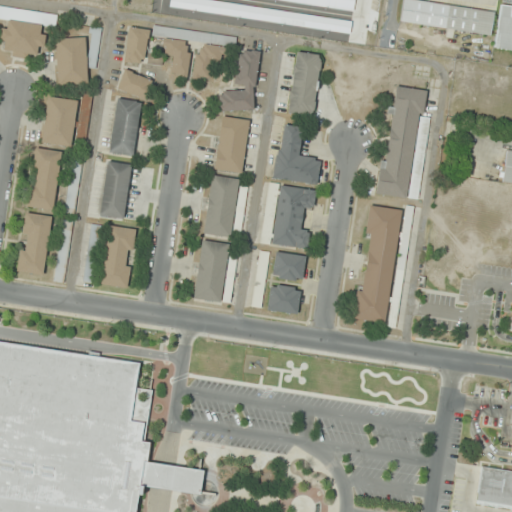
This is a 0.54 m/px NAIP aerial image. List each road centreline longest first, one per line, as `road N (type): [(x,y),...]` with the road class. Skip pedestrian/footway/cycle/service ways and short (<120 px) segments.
road 1 (residential): [(511,369),(0,291)]
road 2 (residential): [(151,314),(181,117)]
road 3 (residential): [(320,340),(350,143)]
